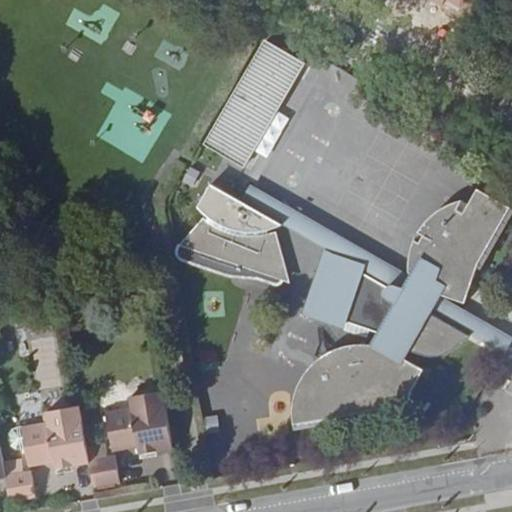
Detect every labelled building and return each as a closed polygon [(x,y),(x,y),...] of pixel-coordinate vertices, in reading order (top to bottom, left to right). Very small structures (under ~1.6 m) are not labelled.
[(300,57),(266,38),(204,146),(239,165),(300,57)] [(476,342),(502,355),(510,339),(465,315),(482,268),(510,213),(478,197),(466,221),(458,216),(464,203),(461,202),(450,207),(437,213),(426,225),(424,228),(418,243),(413,260),(413,271),(414,279),(257,193),(250,206),(214,187),(203,204),(211,216),(181,248),(293,289),(279,234),(288,228),(328,250),(307,318),(348,332),(351,324),(387,336),(382,348),(371,349),(360,349),(346,353),(332,360),(321,369),(312,383),(304,399),(298,431),(412,418),(429,376),(410,364),(412,358),(428,361),(435,361),(441,361),(445,359),(454,357),(465,352),(476,342)] [(511,339),(510,339),(502,355),(511,360),(511,357),(511,339)] [(157,451),(174,448),(163,390),(130,396),(131,407),(106,411),(113,452),(139,447),(155,444),(157,451)] [(89,459),(80,405),(46,411),(48,421),(23,426),(26,446),(30,466),(55,461),(70,459),(72,466),(90,463),(89,459)] [(26,446),(23,426),(13,428),(8,435),(9,443),(17,447),(26,446)] [(141,454),(157,451),(155,444),(139,447),(141,454)] [(90,463),(94,486),(121,481),(116,455),(89,459),(90,463)] [(6,478),(10,501),(37,496),(32,470),(23,471),(20,457),(4,461),(6,474),(6,478)] [(57,469),(72,466),(70,459),(55,461),(57,469)]
